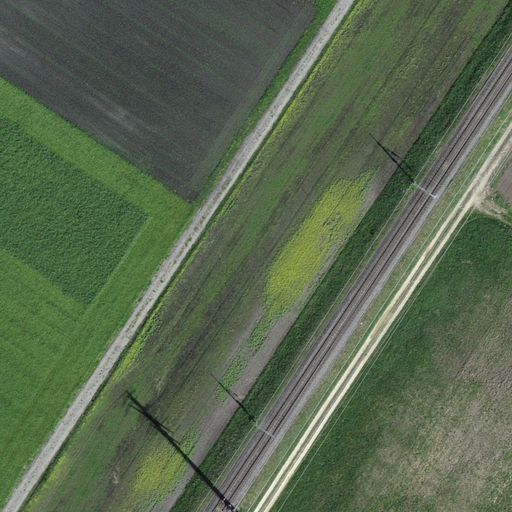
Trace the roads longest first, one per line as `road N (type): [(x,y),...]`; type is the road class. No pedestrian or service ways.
road 1 (track): [(8,511),(346,0)]
road 2 (track): [(511,133),(262,511)]
